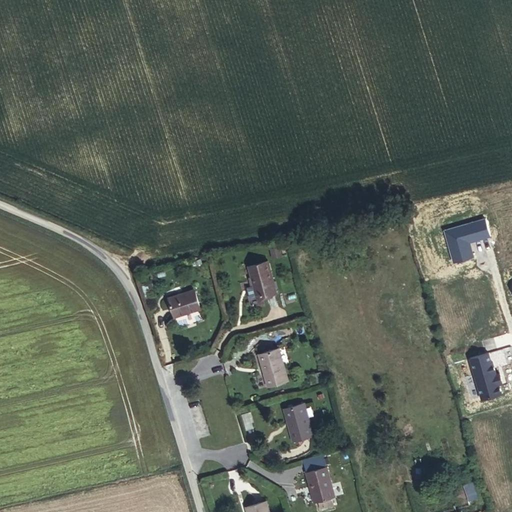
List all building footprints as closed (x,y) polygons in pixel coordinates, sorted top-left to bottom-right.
[(269,265),(249,271),(258,302),(277,296),(269,265)] [(198,293),(172,301),(178,320),(202,313),(198,293)] [(279,351),(260,357),(269,388),(288,383),(279,351)] [(488,352),(469,357),(481,399),(501,393),(499,383),(502,382),(499,372),(496,373),(492,361),(491,362),(488,352)] [(305,407),(286,413),(294,444),(314,440),(305,407)] [(460,428),(455,429),(460,447),(465,446),(460,428)] [(328,471),(325,458),(304,464),(307,476),(328,471)] [(467,470),(461,472),(464,483),(470,481),(467,470)] [(335,503),(328,471),(307,476),(314,507),(335,503)] [(473,481),(464,484),(469,500),(479,497),(473,481)]
